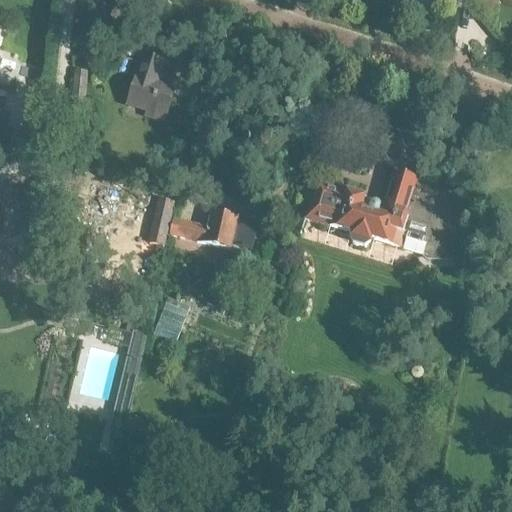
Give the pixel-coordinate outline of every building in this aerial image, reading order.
[(146,65),(140,63),(127,106),(148,112),(146,119),(164,124),(176,82),(166,79),(170,66),(148,59),(146,65)] [(87,75),(75,73),(69,119),(82,121),(87,75)] [(0,125),(10,129),(11,126),(14,130),(22,132),(26,130),(25,133),(38,137),(42,124),(30,121),(28,115),(19,112),(14,115),(14,116),(2,112),(0,118),(0,125)] [(462,204),(461,202),(458,199),(456,198),(417,185),(418,181),(393,174),(383,207),(367,202),(366,198),(342,191),(344,185),(320,178),(306,221),(351,235),(349,240),(350,240),(353,246),(364,250),(370,247),(372,241),(404,251),(407,239),(422,243),(422,257),(423,260),(426,263),(462,264),(463,213),(463,207),(463,205),(462,204)] [(165,249),(175,204),(158,200),(147,245),(165,249)] [(174,221),(171,236),(198,242),(198,243),(232,250),(239,219),(213,214),(209,232),(202,230),(203,228),(174,221)] [(167,300),(154,335),(176,344),(190,309),(167,300)] [(126,436),(147,336),(133,334),(109,432),(126,436)]
